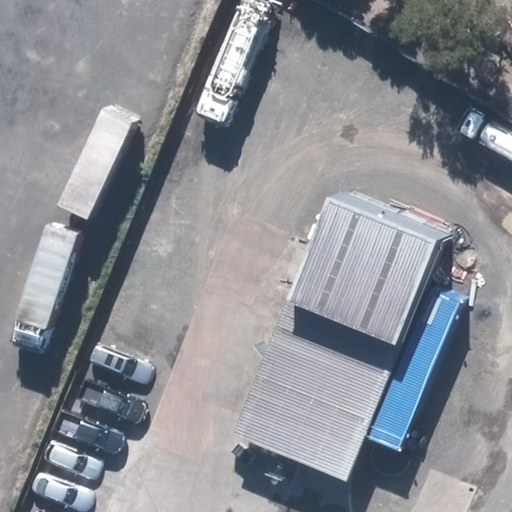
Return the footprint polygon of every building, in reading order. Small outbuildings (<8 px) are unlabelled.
[(0,0),(0,84),(5,86),(34,0),(0,0)] [(204,0),(82,0),(21,153),(125,195),(204,0)] [(6,168),(0,188),(0,425),(38,437),(109,199),(6,168)] [(459,249),(337,199),(238,442),(360,491),(459,249)] [(0,491),(13,445),(0,441),(0,491)]
